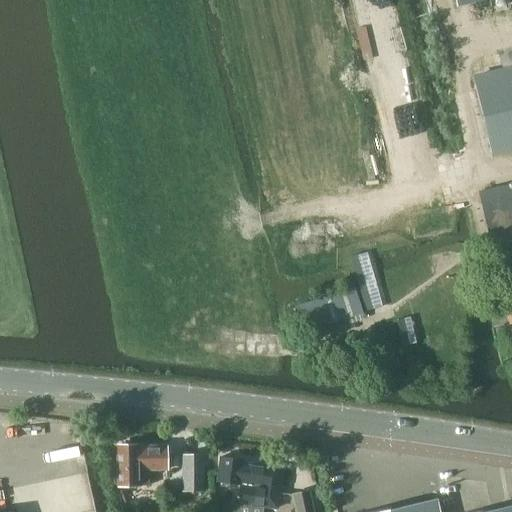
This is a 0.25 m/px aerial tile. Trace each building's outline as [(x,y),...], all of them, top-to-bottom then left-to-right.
[(502,70),(473,77),(492,155),(511,149),(511,53),(499,56),(502,70)] [(488,305),(486,305),(491,327),(493,327),(495,326),(511,322),(511,259),(493,265),(502,301),(490,304),(488,305)] [(365,280),(355,283),(356,287),(363,307),(373,304),(365,280)] [(356,287),(297,306),(305,332),(365,313),(363,307),(356,287)] [(118,487),(139,486),(150,486),(150,471),(168,471),(167,443),(116,445),(118,487)] [(204,454),(183,454),(183,492),(204,491),(204,454)] [(275,509),(280,470),(271,469),(271,467),(243,463),(243,462),(220,459),(217,482),(240,484),(237,505),(239,505),(238,511),(255,511),(256,507),(275,509)] [(314,511),(309,490),(291,494),(295,511),(314,511)] [(511,511),(511,506),(484,511),(439,511),(437,500),(379,511),(511,511)]
